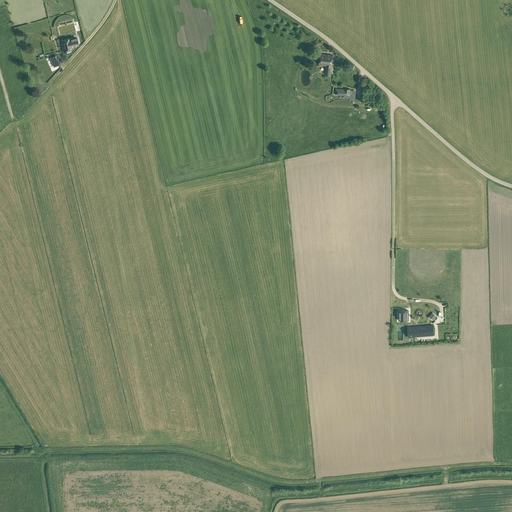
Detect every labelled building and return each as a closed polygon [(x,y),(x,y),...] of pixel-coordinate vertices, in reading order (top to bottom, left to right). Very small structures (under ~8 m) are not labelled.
[(77,37),(71,39),(71,38),(61,40),(64,51),(74,48),(73,47),(79,45),(77,37)] [(319,64),(327,65),(325,74),(331,75),(332,66),(333,55),(320,53),(319,64)] [(336,95),(350,96),(351,89),(345,88),(345,89),(336,88),(336,95)] [(399,311),(399,320),(408,320),(408,311),(399,311)] [(409,337),(426,336),(425,326),(409,327),(409,337)]
